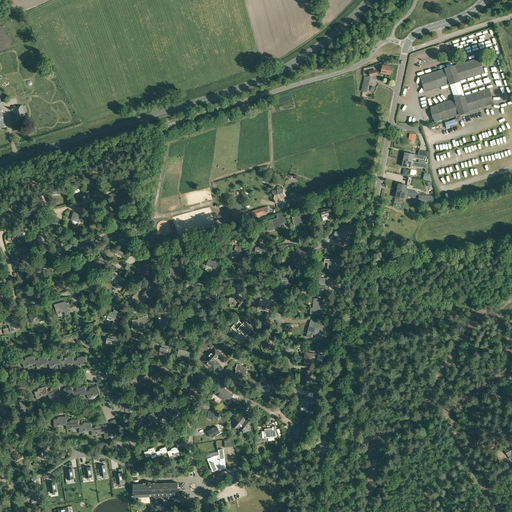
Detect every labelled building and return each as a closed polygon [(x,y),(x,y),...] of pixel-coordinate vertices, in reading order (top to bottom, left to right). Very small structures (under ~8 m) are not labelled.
[(420,76),(425,92),(449,84),(449,85),(460,81),(484,73),(479,58),(455,65),(444,68),(445,69),(420,76)] [(381,73),(390,75),(392,67),(382,65),(381,73)] [(429,107),(434,123),(494,104),(489,88),(429,107)] [(11,108),(15,121),(26,117),(23,105),(11,108)] [(405,152),(403,159),(412,161),(413,157),(423,159),(424,156),(425,151),(419,150),(418,155),(413,154),(405,152)] [(426,164),(418,162),(412,161),(403,159),(402,166),(410,168),(411,165),(425,168),(426,172),(429,171),(428,168),(428,164),(426,164)] [(140,173),(134,167),(130,171),(136,177),(140,173)] [(425,173),(423,179),(432,182),(430,174),(425,173)] [(407,193),(416,194),(417,191),(406,189),(407,185),(398,183),(397,190),(407,193)] [(272,191),(275,200),(286,197),(283,188),(281,188),(280,186),(276,187),(277,189),(272,191)] [(415,197),(416,194),(407,193),(397,190),(395,198),(404,199),(405,195),(411,197),(415,197)] [(117,203),(117,205),(119,205),(119,204),(127,202),(126,196),(116,198),(117,203)] [(231,206),(233,211),(244,208),(243,203),(231,206)] [(252,212),(255,219),(268,215),(266,207),(252,212)] [(321,213),(323,220),(328,219),(327,217),(329,216),(330,220),(334,219),(330,207),(321,210),(322,212),(321,213)] [(233,211),(235,220),(247,216),(244,208),(233,211)] [(71,219),(78,221),(81,214),(73,211),(71,219)] [(266,221),(269,231),(274,230),(274,229),(281,227),(280,225),(287,223),(284,213),(277,215),(278,218),(266,221)] [(294,226),(305,224),(305,225),(309,225),(308,220),(311,220),(310,214),(293,217),(294,226)] [(28,225),(19,230),(21,234),(30,228),(28,225)] [(341,245),(344,246),(346,239),(345,239),(346,235),(347,235),(349,230),(342,228),(342,230),(339,229),(336,240),(342,242),(341,245)] [(119,233),(117,237),(127,242),(129,238),(119,233)] [(87,244),(85,240),(76,245),(77,249),(87,244)] [(260,256),(263,257),(267,248),(259,245),(258,248),(256,247),(254,252),(261,254),(260,256)] [(115,247),(112,250),(121,256),(124,253),(115,247)] [(237,261),(238,259),(240,260),(243,251),(234,248),(234,251),(232,250),(230,255),(229,259),(237,261)] [(295,268),(304,269),(305,266),(304,266),(307,250),(297,248),(295,256),(297,257),(295,268)] [(59,256),(50,250),(47,253),(57,260),(59,256)] [(206,265),(215,269),(218,262),(209,258),(206,265)] [(141,260),(143,275),(148,275),(148,274),(152,274),(151,259),(141,260)] [(328,268),(339,269),(340,260),(325,259),(324,262),(328,262),(328,268)] [(101,264),(93,262),(89,271),(93,273),(101,264)] [(72,264),(70,268),(79,273),(81,269),(72,264)] [(173,274),(173,275),(180,274),(179,265),(169,267),(170,274),(173,274)] [(42,269),(34,268),(33,274),(40,276),(42,269)] [(116,284),(114,287),(117,289),(124,280),(116,274),(111,280),(116,284)] [(285,288),(291,289),(292,276),(284,275),(283,277),(281,277),(280,285),(285,286),(285,288)] [(318,292),(327,293),(328,284),(331,284),(332,278),(327,277),(327,278),(320,277),(318,292)] [(64,281),(61,278),(53,286),(56,289),(64,281)] [(154,290),(150,292),(152,294),(155,298),(158,296),(157,295),(160,292),(160,293),(163,290),(158,285),(153,289),(154,290)] [(143,293),(140,296),(139,296),(141,298),(144,302),(147,300),(146,298),(149,296),(149,297),(152,294),(150,292),(147,288),(142,292),(143,293)] [(235,297),(240,304),(245,299),(247,297),(246,295),(243,297),(235,288),(224,298),(228,303),(235,297)] [(212,301),(216,301),(216,292),(208,291),(207,294),(206,294),(205,299),(212,299),(212,301)] [(128,300),(133,306),(136,304),(135,302),(138,300),(141,298),(139,296),(140,296),(136,292),(131,296),(132,297),(128,300)] [(257,308),(263,310),(267,300),(260,298),(257,308)] [(310,314),(314,314),(314,313),(321,313),(323,299),(313,298),(312,307),(310,307),(310,314)] [(65,312),(65,315),(69,314),(67,307),(70,306),(69,302),(66,303),(65,301),(54,305),(57,314),(65,312)] [(29,315),(32,324),(46,319),(43,310),(29,315)] [(111,328),(115,330),(116,328),(118,329),(121,322),(118,320),(120,315),(119,314),(120,313),(119,313),(120,312),(114,310),(113,312),(111,311),(110,314),(109,313),(109,314),(106,313),(104,317),(107,318),(113,321),(111,326),(112,326),(111,328)] [(8,323),(11,331),(14,330),(13,326),(21,324),(18,315),(7,318),(7,319),(4,320),(5,324),(8,323)] [(132,325),(132,330),(144,329),(144,325),(148,324),(148,316),(143,316),(143,318),(139,318),(139,320),(133,320),(133,325),(132,325)] [(170,322),(166,318),(159,327),(163,331),(170,322)] [(306,337),(314,339),(315,338),(321,339),(324,326),(318,324),(319,321),(311,319),(310,322),(309,326),(308,326),(307,333),(307,334),(306,337)] [(234,338),(238,341),(244,335),(246,337),(251,331),(250,331),(253,328),(245,321),(242,324),(239,321),(236,324),(235,323),(231,328),(238,334),(234,338)] [(112,348),(116,349),(118,337),(108,335),(108,338),(107,338),(106,343),(113,345),(112,348)] [(133,347),(135,348),(136,346),(139,347),(141,339),(132,337),(130,346),(133,347)] [(165,358),(169,359),(172,347),(162,345),(162,347),(161,347),(159,353),(166,355),(165,358)] [(176,358),(188,361),(190,352),(179,349),(176,358)] [(204,361),(214,370),(219,364),(214,360),(220,354),(215,349),(204,361)] [(305,363),(314,364),(314,362),(317,362),(318,351),(306,350),(305,363)] [(28,366),(35,364),(34,360),(35,360),(33,355),(26,357),(25,358),(25,359),(21,361),(24,368),(28,367),(28,366)] [(41,366),(48,364),(47,361),(48,360),(46,355),(39,357),(39,358),(38,358),(38,359),(35,360),(34,360),(35,364),(37,368),(41,367),(41,366)] [(53,366),(61,364),(60,361),(61,360),(59,355),(52,357),(51,358),(51,359),(48,360),(47,361),(48,364),(50,368),(54,367),(53,366)] [(61,364),(63,368),(67,367),(66,366),(74,364),(73,360),(74,360),(72,355),(65,357),(65,358),(64,358),(64,359),(61,360),(60,361),(61,364)] [(73,360),(74,364),(76,368),(79,366),(79,365),(87,363),(85,355),(79,357),(77,358),(77,359),(74,360),(73,360)] [(240,379),(242,379),(243,378),(243,377),(245,378),(247,369),(250,370),(250,366),(247,366),(246,367),(241,366),(241,365),(237,364),(237,367),(236,367),(236,369),(235,376),(239,377),(239,378),(240,379)] [(303,380),(311,381),(312,370),(304,370),(303,380)] [(152,375),(149,378),(148,378),(150,380),(153,384),(156,382),(155,381),(158,379),(161,377),(157,371),(152,374),(152,375)] [(141,378),(137,381),(139,383),(141,387),(145,385),(144,383),(147,381),(147,382),(150,380),(148,378),(149,378),(146,374),(140,377),(141,378)] [(126,383),(130,390),(132,388),(133,388),(132,386),(135,384),(136,385),(139,383),(137,381),(135,376),(129,380),(130,381),(126,383)] [(269,393),(273,394),(274,382),(266,381),(265,383),(263,383),(263,388),(270,389),(269,393)] [(188,393),(194,395),(196,390),(199,392),(200,388),(197,387),(198,386),(189,383),(188,387),(190,387),(188,393)] [(34,391),(37,399),(40,398),(40,396),(47,394),(47,391),(48,391),(46,385),(39,387),(39,388),(37,389),(38,390),(34,391)] [(47,391),(47,394),(49,399),(53,398),(53,397),(61,394),(59,391),(60,391),(59,385),(51,387),(51,388),(50,389),(51,390),(48,391),(47,391)] [(59,391),(61,394),(62,399),(66,398),(66,397),(73,394),(72,391),(73,391),(72,385),(64,388),(65,388),(63,389),(64,390),(60,391),(59,391)] [(72,391),(73,394),(75,399),(79,398),(79,397),(86,394),(85,391),(86,391),(84,385),(78,387),(78,388),(76,389),(73,391),(72,391)] [(85,391),(86,394),(88,399),(92,398),(92,396),(92,397),(100,394),(97,385),(90,387),(90,388),(89,388),(89,390),(86,391),(85,391)] [(214,393),(227,403),(233,395),(219,385),(214,393)] [(308,406),(311,406),(312,397),(304,396),(304,399),(302,398),(301,403),(308,404),(308,406)] [(17,407),(20,413),(27,410),(22,399),(15,402),(15,401),(12,402),(14,408),(17,407)] [(0,404),(0,408),(3,416),(9,414),(7,407),(6,403),(0,404)] [(170,411),(166,413),(167,416),(170,420),(173,418),(172,416),(175,414),(176,415),(179,413),(175,406),(169,410),(170,411)] [(159,414),(155,416),(156,418),(159,422),(162,420),(161,419),(164,417),(167,416),(166,413),(164,409),(158,413),(159,414)] [(208,418),(218,420),(219,413),(209,411),(208,418)] [(147,416),(144,418),(143,419),(145,421),(147,425),(151,423),(150,421),(153,420),(156,418),(155,416),(152,412),(147,415),(147,416)] [(132,421),(136,428),(139,425),(138,424),(142,422),(142,423),(145,421),(143,419),(144,418),(141,414),(135,418),(136,419),(132,421)] [(58,426),(66,425),(66,422),(66,416),(58,416),(58,417),(57,417),(57,418),(53,419),(54,427),(58,427),(58,426)] [(239,428),(240,432),(250,431),(249,421),(245,421),(244,422),(243,421),(243,416),(237,417),(235,420),(235,422),(234,422),(234,428),(238,427),(239,428)] [(71,429),(78,428),(78,424),(79,424),(78,419),(71,419),(71,420),(70,420),(70,421),(66,422),(66,425),(66,427),(66,430),(71,430),(71,429)] [(83,432),(91,431),(91,427),(92,427),(91,422),(84,422),(84,423),(82,423),(82,424),(79,424),(78,424),(78,428),(79,433),(83,433),(83,432)] [(96,434),(104,434),(103,430),(104,430),(104,424),(96,425),(96,426),(95,426),(95,427),(92,427),(91,427),(91,431),(92,436),(96,435),(96,434)] [(290,439),(300,440),(300,436),(299,436),(299,432),(301,432),(301,425),(297,425),(291,425),(291,428),(290,439)] [(104,434),(104,439),(109,438),(109,437),(117,436),(116,427),(109,428),(109,429),(108,429),(108,430),(104,430),(103,430),(104,434)] [(208,431),(211,437),(220,433),(216,427),(208,431)] [(263,438),(277,437),(275,427),(272,427),(272,428),(264,429),(264,431),(262,431),(263,438)] [(511,443),(503,449),(508,456),(510,455),(511,458),(511,443)] [(38,455),(43,458),(48,447),(42,444),(41,448),(38,455)] [(10,451),(16,461),(24,456),(18,446),(10,451)] [(144,452),(146,459),(150,457),(149,456),(153,454),(153,455),(156,454),(155,451),(154,446),(148,449),(148,450),(144,452)] [(160,450),(155,451),(156,454),(158,458),(161,457),(161,455),(164,454),(168,453),(167,451),(165,446),(159,448),(160,450)] [(171,449),(167,451),(168,453),(169,458),(173,457),(172,455),(176,454),(179,453),(177,446),(171,448),(171,449)] [(225,468),(223,449),(218,450),(219,455),(212,457),(207,459),(213,472),(217,470),(217,469),(221,468),(221,469),(225,468)] [(107,463),(100,464),(102,474),(109,473),(107,463)] [(94,465),(87,466),(88,476),(95,475),(94,465)] [(73,468),(66,469),(68,479),(75,477),(73,468)] [(149,486),(150,497),(178,496),(177,483),(150,484),(150,482),(148,482),(148,486),(149,486)] [(24,490),(32,502),(40,498),(36,491),(36,490),(33,485),(24,490)]
